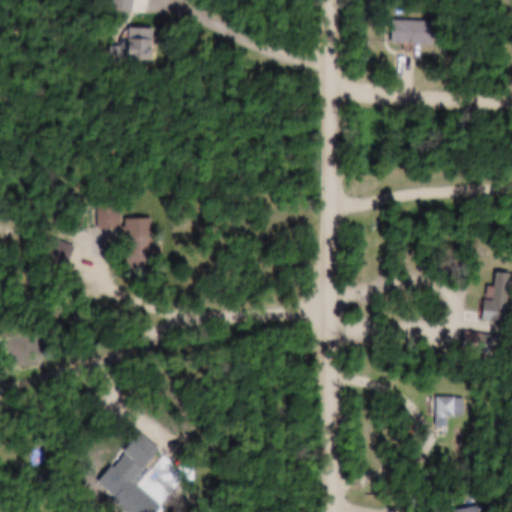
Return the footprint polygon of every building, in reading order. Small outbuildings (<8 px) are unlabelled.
[(112,0),(111,12),(132,14),(132,0),(112,0)] [(432,45),(432,22),(390,22),(390,45),(432,45)] [(152,30),(127,29),(126,48),(109,47),(109,59),(151,61),(152,30)] [(150,235),(125,234),(124,269),(150,269),(150,235)] [(73,246),(51,239),(44,259),(66,266),(73,246)] [(483,323),(507,323),(508,275),(494,274),(493,289),(483,288),(483,323)] [(489,345),(490,339),(470,335),(467,348),(481,350),(482,344),(489,345)] [(464,419),(464,399),(435,399),(435,419),(464,419)] [(110,471),(129,486),(157,451),(137,435),(110,471)]
